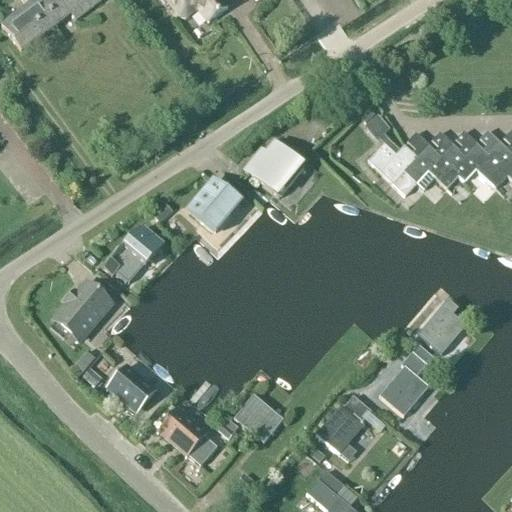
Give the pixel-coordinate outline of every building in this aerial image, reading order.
[(50,16),(44,9),(37,0),(36,0),(36,1),(15,16),(0,28),(20,55),(52,30),(45,20),(49,17),(50,16)] [(74,24),(101,3),(98,0),(55,0),(44,9),(50,16),(45,20),(52,30),(69,17),(74,24)] [(163,0),(177,19),(181,21),(185,21),(188,18),(196,12),(207,26),(226,11),(217,0),(163,0)] [(80,199),(0,92),(0,120),(28,158),(19,165),(37,189),(50,180),(70,206),(80,199)] [(371,124),(385,138),(398,126),(384,111),(371,124)] [(511,135),(510,134),(502,143),(508,149),(505,153),(511,158),(498,173),(499,173),(511,185),(511,183),(511,135)] [(475,174),(494,192),(506,180),(498,173),(511,158),(505,153),(486,135),(478,144),(485,150),(481,154),(487,159),(474,173),(475,174)] [(436,151),(433,155),(439,160),(426,175),(427,176),(445,193),(457,181),(449,174),(463,159),(457,154),(438,136),(430,145),(436,151)] [(481,154),(475,147),(462,136),(454,145),(460,151),(457,154),(463,159),(449,174),(451,175),(463,186),(475,174),(474,173),(487,159),(481,154)] [(422,195),(434,182),(426,175),(439,160),(433,155),(414,137),(406,145),(419,157),(415,161),(402,176),(422,195)] [(273,147),(259,163),(255,160),(243,174),(278,202),(302,172),(273,147)] [(403,201),(415,188),(402,176),(415,161),(410,156),(403,150),(399,155),(393,149),(389,153),(383,148),(366,165),(391,189),(401,199),(403,201)] [(212,235),(237,206),(213,186),(189,216),(212,235)] [(131,240),(129,239),(104,268),(106,269),(102,273),(111,281),(113,279),(125,289),(127,287),(128,288),(152,259),(153,261),(163,249),(143,231),(140,233),(137,235),(134,237),(131,240)] [(86,289),(53,328),(76,347),(109,309),(86,289)] [(416,340),(440,360),(465,330),(441,311),(416,340)] [(425,369),(411,358),(400,371),(401,371),(392,382),(394,384),(386,393),(384,391),(376,401),(401,422),(427,391),(415,381),(425,369)] [(125,370),(106,393),(135,418),(155,395),(125,370)] [(252,400),(233,424),(262,448),(282,424),(252,400)] [(363,430),(360,427),(370,416),(352,401),(342,412),(340,410),(315,439),(338,459),(363,430)] [(187,460),(199,471),(216,452),(203,441),(205,439),(176,413),(156,436),(185,461),(187,460)] [(349,511),(336,500),(343,491),(325,475),(305,498),(321,511),(349,511)]
